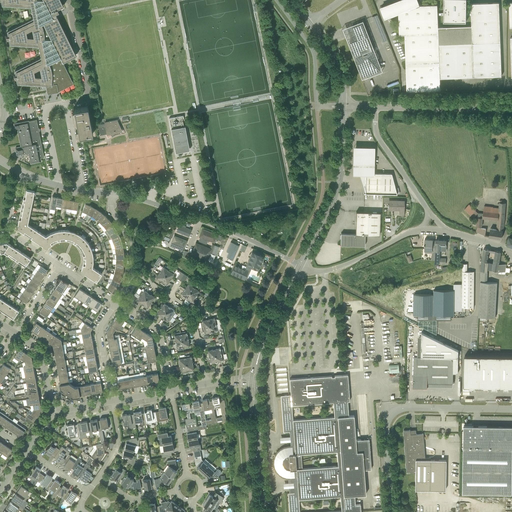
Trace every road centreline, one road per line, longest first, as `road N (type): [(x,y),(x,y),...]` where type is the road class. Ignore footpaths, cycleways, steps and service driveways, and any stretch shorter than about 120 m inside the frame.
road 1 (residential): [(391,511),(386,423),(394,410),(511,410)]
road 2 (residential): [(300,265),(226,229),(113,194)]
road 3 (tertiary): [(300,265),(339,185),(341,105)]
road 4 (residential): [(206,383),(190,310),(130,272)]
road 5 (residential): [(511,109),(375,107)]
road 6 (tertiary): [(262,511),(253,381)]
road 7 (residential): [(300,265),(334,268),(419,229)]
road 8 (tertiary): [(253,381),(300,265)]
road 9 (residential): [(66,104),(88,100),(68,0)]
